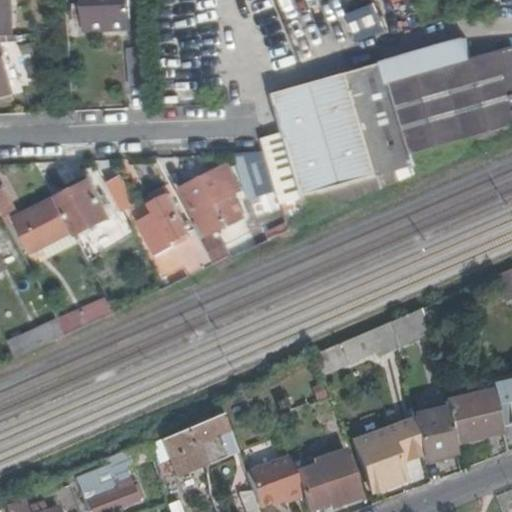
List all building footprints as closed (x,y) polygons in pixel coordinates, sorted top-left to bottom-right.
[(0,0),(0,35),(13,35),(10,0),(0,0)] [(85,0),(86,4),(87,26),(87,29),(128,28),(127,0),(85,0)] [(328,31),(339,26),(327,0),(321,0),(315,3),(328,31)] [(74,26),(87,26),(86,4),(73,4),(74,26)] [(395,4),(378,11),(387,33),(404,25),(395,4)] [(0,42),(0,99),(15,95),(0,42)] [(453,45),(482,144),(511,130),(511,44),(471,56),(467,42),(453,45)] [(275,187),(287,228),(395,181),(482,144),(453,45),(357,71),(350,71),(274,92),(287,137),(262,144),(267,159),(275,187)] [(131,88),(145,87),(143,48),(129,49),(131,88)] [(169,72),(171,93),(194,91),(191,69),(169,72)] [(246,195),(275,187),(267,159),(239,167),(246,195)] [(217,170),(182,188),(208,234),(230,222),(217,201),(239,189),(228,170),(219,174),(217,170)] [(122,213),(138,206),(123,174),(107,181),(122,213)] [(110,217),(91,180),(57,197),(76,234),(110,217)] [(0,211),(2,216),(16,208),(5,188),(0,190),(0,211)] [(169,248),(196,234),(191,225),(187,227),(169,195),(152,204),(166,231),(161,234),(169,248)] [(25,214),(20,217),(15,219),(32,252),(43,246),(35,231),(61,217),(53,199),(25,214)] [(16,210),(20,217),(25,214),(21,208),(16,210)] [(504,304),(511,301),(511,277),(495,285),(504,304)] [(101,298),(9,343),(17,359),(109,314),(101,298)] [(391,331),(395,348),(426,334),(422,317),(391,331)] [(350,369),(395,348),(391,331),(340,353),(350,369)] [(499,428),(511,425),(511,378),(489,384),(491,393),(499,428)] [(479,439),(501,435),(499,428),(491,393),(443,403),(445,410),(453,444),(479,439)] [(422,462),(455,453),(454,449),(453,444),(445,410),(412,419),(417,442),(422,462)] [(153,448),(163,479),(237,452),(223,413),(184,430),(189,441),(183,443),(178,432),(155,442),(153,448)] [(417,442),(412,419),(349,441),(367,491),(405,478),(394,449),(417,442)] [(184,430),(178,432),(183,443),(189,441),(184,430)] [(480,443),(479,439),(453,444),(454,449),(480,443)] [(133,462),(127,449),(104,459),(107,464),(75,477),(88,511),(103,511),(137,498),(124,466),(133,462)] [(305,481),(313,505),(322,501),(324,508),(359,495),(344,454),(314,464),(316,470),(318,476),(305,481)] [(246,478),(258,510),(280,501),(282,505),(301,498),(293,478),(287,462),(246,478)] [(301,498),(305,507),(313,505),(305,481),(318,476),(316,470),(293,478),(301,498)] [(69,486),(65,476),(42,486),(44,496),(69,486)] [(168,505),(170,511),(181,511),(179,502),(168,505)]
